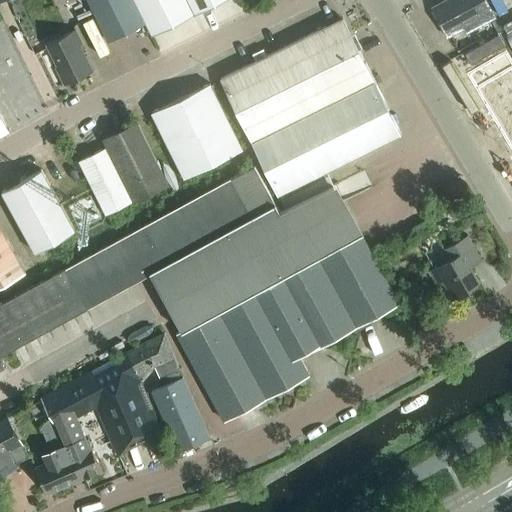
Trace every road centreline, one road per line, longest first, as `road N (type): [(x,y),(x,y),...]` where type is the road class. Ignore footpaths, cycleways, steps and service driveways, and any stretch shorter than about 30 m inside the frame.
road 1 (unclassified): [(79,511),(263,443),(511,302)]
road 2 (unclassified): [(0,159),(300,0)]
road 3 (unclassified): [(511,227),(379,0)]
